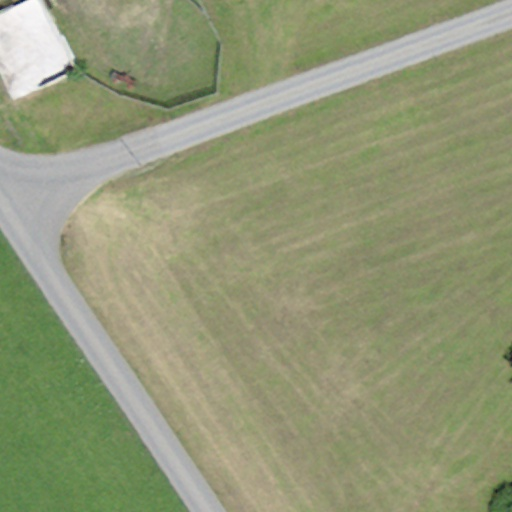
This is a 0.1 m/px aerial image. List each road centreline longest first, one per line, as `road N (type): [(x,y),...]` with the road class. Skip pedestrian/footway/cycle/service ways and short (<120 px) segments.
road 1 (unclassified): [(4,212),(101,164),(511,14)]
road 2 (unclassified): [(206,511),(4,212)]
